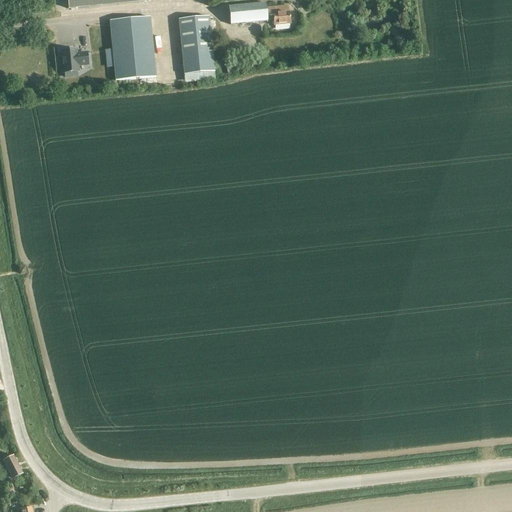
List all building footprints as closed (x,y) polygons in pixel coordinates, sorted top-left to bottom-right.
[(65,0),(67,11),(147,2),(146,0),(65,0)] [(266,4),(228,7),(230,26),(268,22),(267,21),(273,21),(274,27),(290,25),(288,6),(266,8),(266,4)] [(155,78),(149,18),(109,23),(115,82),(155,78)] [(184,75),(214,72),(210,31),(213,30),(212,18),(179,20),(184,75)] [(76,55),(76,51),(61,52),(62,60),(59,60),(60,66),(62,66),(63,73),(78,72),(78,66),(87,65),(86,53),(79,54),(79,55),(76,55)] [(13,478),(22,474),(13,457),(4,462),(13,478)]
